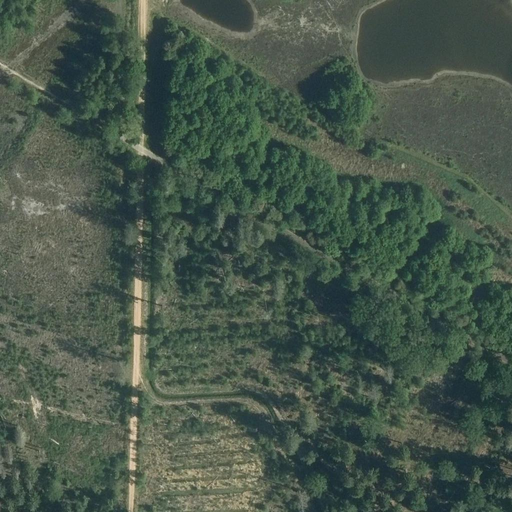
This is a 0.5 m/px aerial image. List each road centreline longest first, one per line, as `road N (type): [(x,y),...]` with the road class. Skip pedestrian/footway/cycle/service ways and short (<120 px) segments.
road 1 (track): [(137,389),(140,150)]
road 2 (track): [(140,150),(0,67)]
road 3 (track): [(141,0),(140,150)]
road 4 (track): [(131,511),(137,389)]
